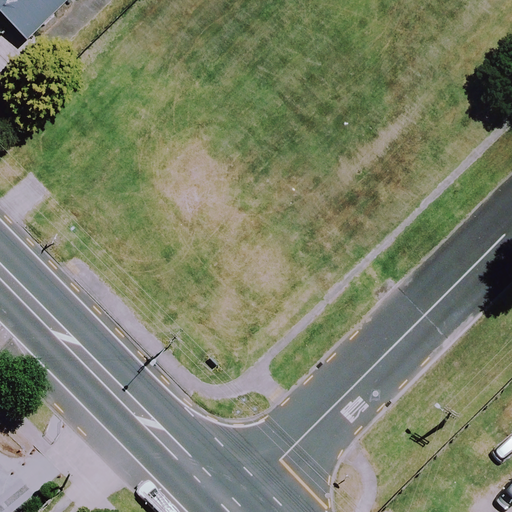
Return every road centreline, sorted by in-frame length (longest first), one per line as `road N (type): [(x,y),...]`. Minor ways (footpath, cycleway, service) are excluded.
road 1 (residential): [(511,232),(232,507)]
road 2 (tertiary): [(232,507),(0,271)]
